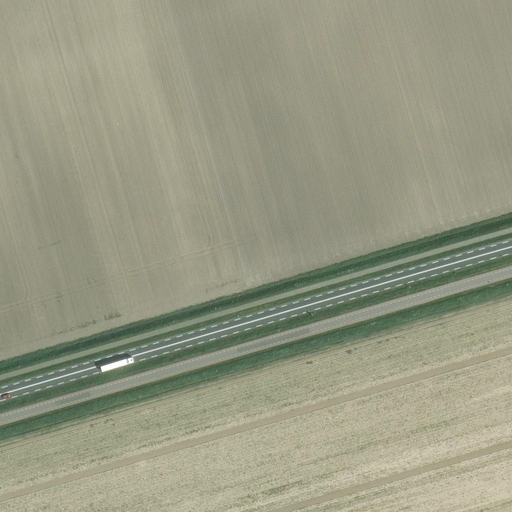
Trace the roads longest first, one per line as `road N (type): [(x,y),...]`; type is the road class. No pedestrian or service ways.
road 1 (unclassified): [(0,420),(511,271)]
road 2 (primary): [(511,247),(0,395)]
